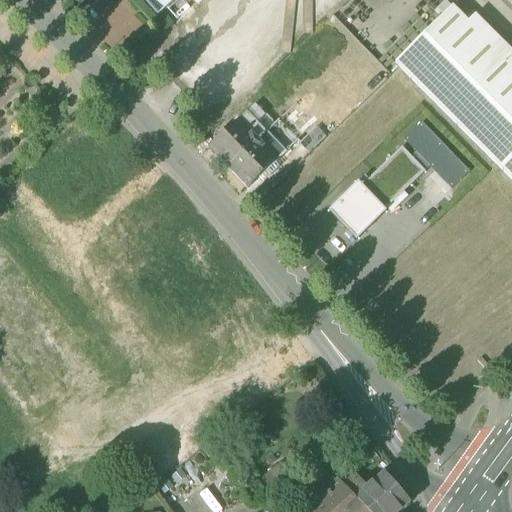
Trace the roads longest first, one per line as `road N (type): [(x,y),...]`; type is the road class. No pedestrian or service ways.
road 1 (residential): [(20,0),(142,118),(466,506)]
road 2 (unknown): [(267,0),(142,118)]
